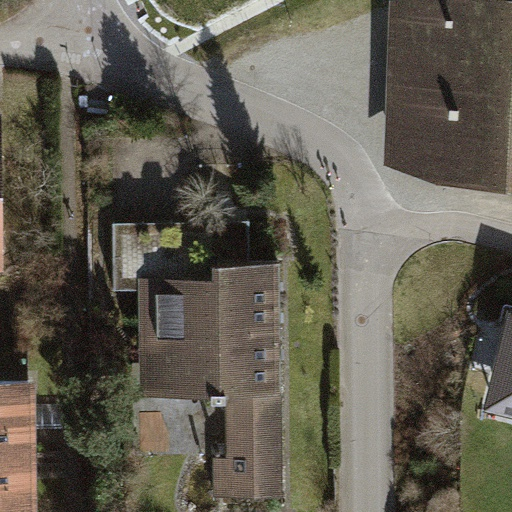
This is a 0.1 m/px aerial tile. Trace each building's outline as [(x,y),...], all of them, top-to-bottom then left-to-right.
[(511,11),(394,8),(390,174),(511,196),(511,11)] [(6,135),(0,135),(0,283),(10,283),(6,135)] [(111,232),(111,304),(139,304),(139,413),(225,413),(224,511),(248,511),(284,511),(285,273),(255,273),(255,232),(111,232)] [(511,338),(491,426),(511,430),(511,338)] [(0,471),(46,471),(44,395),(0,395),(0,471)] [(0,511),(46,511),(46,471),(0,471),(0,511)]
